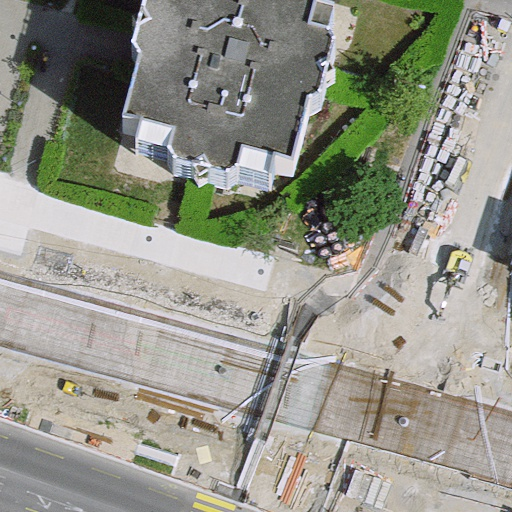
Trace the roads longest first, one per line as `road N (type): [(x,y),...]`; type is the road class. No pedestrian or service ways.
road 1 (residential): [(348,511),(511,97)]
road 2 (tertiary): [(120,511),(0,468)]
